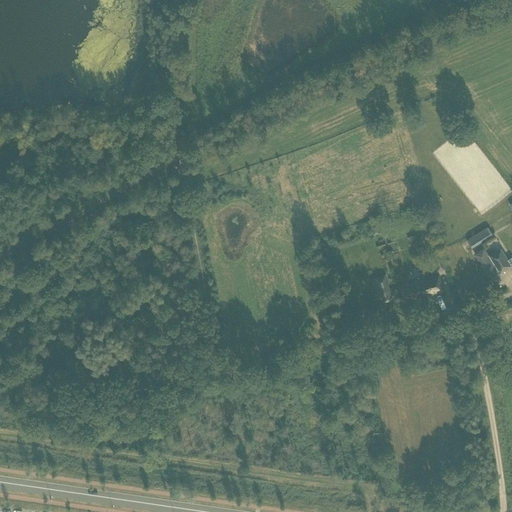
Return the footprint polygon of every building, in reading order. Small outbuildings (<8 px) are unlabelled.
[(380,233),(377,222),(370,224),(372,235),(380,233)] [(490,227),(468,238),(472,245),(494,234),(490,227)] [(511,267),(511,257),(511,256),(507,259),(500,249),(489,256),(484,248),(475,253),(493,282),(500,278),(497,273),(511,265),(511,267)] [(443,257),(441,249),(432,252),(434,259),(443,257)] [(423,297),(443,290),(438,274),(399,285),(404,301),(422,295),(423,297)] [(385,275),(373,279),(375,285),(387,282),(385,275)]
